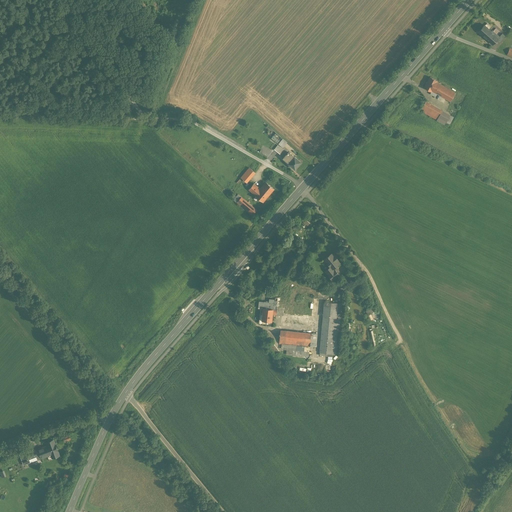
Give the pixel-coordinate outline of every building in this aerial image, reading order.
[(491,31),(484,25),(478,32),(492,44),(499,37),(492,30),(491,31)] [(437,81),(430,77),(424,87),(431,91),(432,90),(450,101),(455,92),(437,82),(437,81)] [(451,113),(426,99),(421,108),(446,122),(451,113)] [(278,143),(283,147),(287,141),(282,137),(278,143)] [(280,153),(284,148),(277,143),(274,149),(280,153)] [(283,158),(295,168),(301,161),(294,156),(288,151),(283,158)] [(249,166),(240,176),(246,182),(255,172),(249,166)] [(263,201),(274,188),(266,181),(260,188),(254,183),(249,189),(263,201)] [(257,209),(242,196),(238,201),(253,214),(257,209)] [(303,222),(307,226),(311,221),(307,217),(303,222)] [(332,254),(324,260),(331,268),(329,269),(331,273),(327,274),(332,280),(339,275),(334,268),(340,263),(332,254)] [(300,265),(297,272),(302,275),(303,272),(305,273),(307,268),(300,265)] [(284,313),(287,313),(297,314),(296,322),(311,323),(313,304),(316,305),(318,290),(306,289),(307,283),(279,280),(278,292),(285,293),(285,299),(278,298),(278,306),(285,306),(284,313)] [(325,296),(320,352),(340,354),(344,298),(325,296)] [(261,308),(259,323),(271,324),(272,314),(276,314),(277,309),(275,308),(275,303),(274,299),(269,299),(269,302),(259,302),(258,308),(261,308)] [(312,330),(280,327),(279,338),(289,350),(310,352),(312,330)] [(273,342),(269,346),(276,354),(280,351),(273,342)] [(59,453),(54,438),(49,440),(50,443),(27,452),(29,458),(37,455),(38,458),(48,454),(48,453),(53,451),(54,455),(59,453)] [(29,458),(27,452),(26,450),(19,452),(23,464),(30,461),(29,458)] [(18,471),(15,465),(10,467),(12,473),(18,471)]
